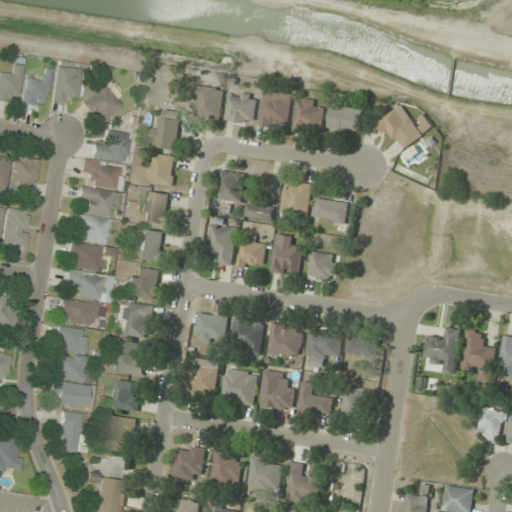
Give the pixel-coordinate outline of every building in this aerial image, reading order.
[(0,99),(11,104),(26,68),(14,63),(9,74),(2,71),(0,76),(0,99)] [(80,68),(56,66),(52,102),(67,103),(68,96),(77,97),(80,68)] [(52,69),(43,67),(41,78),(27,75),(21,103),(44,107),(52,69)] [(121,104),(101,84),(83,102),(103,122),(121,104)] [(222,118),(222,87),(195,87),(195,118),(222,118)] [(258,97),(230,92),(226,120),(253,125),(258,97)] [(290,128),(291,93),(263,92),(262,127),(290,128)] [(324,101),(296,101),(296,132),(324,132),(324,101)] [(329,128),(360,131),(363,109),(332,105),(329,128)] [(402,150),(423,133),(401,105),(380,122),(402,150)] [(160,129),(153,128),(151,146),(176,150),(182,113),(163,110),(160,129)] [(128,133),(106,131),(104,145),(93,143),(91,157),(125,161),(128,133)] [(178,158),(157,153),(150,182),(172,187),(178,158)] [(10,182),(17,183),(16,192),(33,194),(38,158),(14,154),(10,182)] [(0,189),(5,190),(9,161),(0,159),(0,189)] [(89,185),(119,189),(123,166),(83,160),(81,172),(91,174),(89,185)] [(217,200),(241,204),(246,174),(222,170),(217,200)] [(308,220),(313,185),(294,182),(293,190),(285,189),(281,216),(308,220)] [(79,199),(87,200),(86,213),(114,216),(116,191),(80,187),(79,199)] [(141,221),(165,225),(170,195),(146,191),(141,221)] [(314,219),(345,225),(350,204),(318,198),(314,219)] [(245,217),(273,220),(275,206),(247,203),(245,217)] [(1,244),(25,248),(30,211),(6,208),(1,244)] [(83,228),(80,240),(105,245),(110,220),(77,213),(74,226),(83,228)] [(216,264),(232,267),(238,228),(211,224),(208,253),(218,254),(216,264)] [(134,259),(162,261),(163,232),(142,230),(142,239),(135,239),(134,259)] [(272,272),(300,277),(304,248),(295,246),(296,237),(278,234),(272,272)] [(266,267),(266,244),(259,244),(259,236),(241,236),(240,267),(266,267)] [(100,269),(101,245),(71,244),(70,267),(100,269)] [(336,279),(339,255),(312,252),(310,277),(336,279)] [(99,301),(105,278),(67,268),(64,282),(74,285),(72,294),(99,301)] [(128,275),(126,295),(155,299),(159,271),(139,268),(138,277),(128,275)] [(0,328),(11,330),(13,307),(5,306),(6,296),(0,295),(0,328)] [(60,312),(67,313),(66,322),(96,326),(98,303),(61,299),(60,312)] [(118,333),(147,338),(153,306),(124,301),(118,333)] [(195,338),(224,344),(229,318),(200,312),(195,338)] [(242,344),(241,352),(261,354),(265,322),(236,318),(234,343),(242,344)] [(269,351),(301,356),(305,329),(273,324),(269,351)] [(88,331),(58,326),(54,348),(84,353),(88,331)] [(462,330),(446,328),(445,338),(428,336),(425,361),(446,364),(444,374),(456,375),(462,330)] [(308,356),(341,359),(343,335),(310,332),(308,356)] [(487,334),(467,332),(463,366),(480,369),(479,380),(493,382),(497,348),(486,346),(487,334)] [(376,356),(378,340),(349,336),(347,353),(376,356)] [(500,366),(506,367),(505,377),(511,378),(511,337),(504,336),(500,366)] [(147,344),(116,341),(113,372),(144,375),(147,344)] [(0,380),(5,382),(9,354),(0,352),(0,380)] [(85,379),(85,355),(55,355),(55,379),(85,379)] [(216,394),(220,362),(198,359),(194,391),(216,394)] [(260,406),(293,410),(296,387),(286,385),(287,373),(266,370),(260,406)] [(255,404),(258,376),(228,371),(224,400),(255,404)] [(112,408),(138,411),(141,383),(115,380),(112,408)] [(57,404),(85,407),(88,385),(52,381),(50,396),(57,397),(57,404)] [(334,397),(313,395),(314,383),(303,382),(300,411),(332,414),(334,397)] [(367,417),(369,390),(346,387),(343,415),(367,417)] [(488,433),(488,440),(504,441),(506,412),(482,410),(480,432),(488,433)] [(80,413),(60,411),(57,450),(77,452),(80,413)] [(107,447),(133,451),(137,419),(110,415),(107,447)] [(0,469),(20,471),(21,458),(14,457),(16,438),(0,436),(0,469)] [(177,479),(204,479),(204,447),(177,447),(177,479)] [(244,457),(217,452),(212,481),(239,486),(244,457)] [(284,463),(254,458),(249,486),(279,491),(284,463)] [(319,501),(321,475),(306,474),(306,464),(290,463),(287,498),(319,501)] [(122,511),(128,481),(98,477),(92,511),(122,511)] [(455,511),(471,511),(475,490),(447,486),(444,510),(455,511)] [(427,511),(429,497),(405,494),(402,511),(427,511)] [(174,511),(199,511),(201,503),(177,498),(174,511)]
